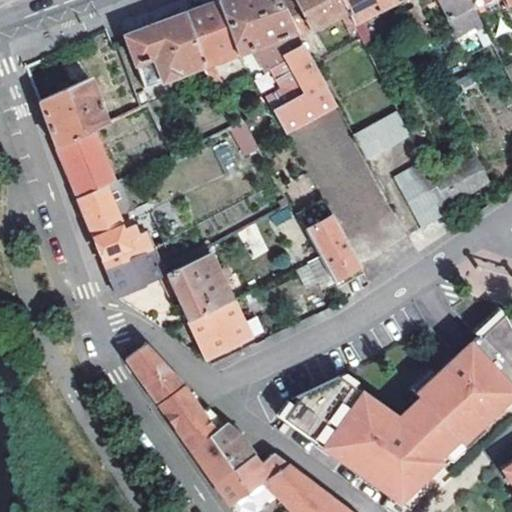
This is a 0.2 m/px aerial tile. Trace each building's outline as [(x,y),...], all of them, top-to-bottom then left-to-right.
[(217,0),(198,7),(187,11),(206,62),(219,87),(226,82),(214,60),(239,51),(220,0),(217,0)] [(220,0),(239,51),(252,46),(269,69),(274,66),(294,97),(278,106),(280,109),(278,110),(290,131),(338,103),(304,42),(303,43),(299,36),(295,30),(297,30),(280,0),(220,0)] [(343,0),(280,0),(297,30),(295,30),(299,36),(348,11),(349,10),(343,0)] [(343,0),(349,10),(348,11),(354,22),(355,21),(369,15),(397,0),(343,0)] [(439,0),(459,40),(487,26),(477,6),(473,0),(439,0)] [(418,6),(408,11),(422,40),(433,34),(418,6)] [(145,84),(206,62),(187,11),(173,16),(156,22),(126,33),(145,84)] [(369,15),(355,21),(369,48),(382,41),(369,15)] [(469,60),(497,46),(487,26),(459,40),(469,60)] [(44,107),(58,144),(92,127),(92,128),(94,127),(107,121),(107,120),(91,74),(41,99),(44,107)] [(401,110),(355,133),(365,153),(388,141),(411,129),(401,110)] [(242,157),(257,151),(245,122),(230,128),(242,157)] [(118,180),(94,127),(92,128),(92,127),(58,144),(69,171),(79,197),(108,184),(118,180)] [(492,179),(480,154),(435,176),(451,206),(492,179)] [(397,209),(408,229),(451,207),(451,206),(435,176),(430,166),(386,190),(397,209)] [(108,266),(150,244),(144,230),(142,231),(138,223),(126,228),(108,184),(79,197),(100,245),(108,266)] [(410,233),(408,229),(397,209),(374,222),(388,247),(410,233)] [(307,228),(321,254),(333,275),(336,280),(363,265),(334,214),(307,228)] [(385,250),(371,227),(350,240),(364,263),(385,250)] [(120,294),(163,272),(151,245),(150,244),(108,266),(118,289),(120,294)] [(179,292),(173,294),(179,307),(184,303),(192,318),(235,297),(234,296),(211,248),(163,272),(120,294),(132,305),(135,304),(168,285),(174,282),(179,292)] [(317,257),(295,269),(306,291),(329,280),(317,257)] [(336,280),(339,286),(366,272),(363,265),(336,280)] [(168,285),(173,294),(179,292),(174,282),(168,285)] [(235,297),(192,318),(202,339),(245,318),(235,297)] [(502,305),(477,328),(481,333),(483,334),(506,313),(502,305)] [(298,394),(286,416),(392,492),(401,498),(422,479),(442,460),(438,455),(459,435),(464,440),(505,401),(511,394),(511,323),(506,313),(483,334),(481,333),(470,344),(439,372),(419,390),(423,395),(401,416),(357,385),(342,373),(298,394)] [(245,318),(202,339),(211,358),(254,338),(245,318)] [(213,433),(228,422),(211,406),(205,410),(186,386),(185,384),(176,374),(147,342),(128,355),(147,381),(173,419),(197,453),(217,481),(236,468),(213,433)] [(434,368),(415,386),(419,390),(439,372),(434,368)] [(349,370),(342,373),(357,385),(361,379),(349,370)] [(289,397),(279,412),(286,416),(298,394),(289,397)] [(217,481),(232,503),(264,481),(289,506),(288,509),(291,511),(356,511),(338,498),(308,476),(273,451),(268,456),(262,462),(259,458),(240,432),(228,422),(213,433),(236,468),(217,481)] [(401,498),(392,492),(385,503),(397,511),(407,511),(428,483),(422,479),(401,498)]
